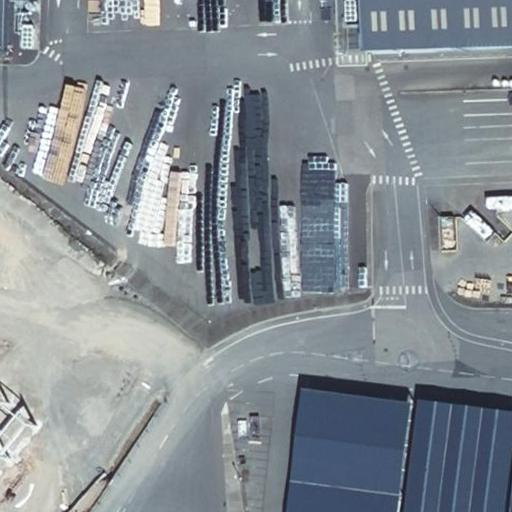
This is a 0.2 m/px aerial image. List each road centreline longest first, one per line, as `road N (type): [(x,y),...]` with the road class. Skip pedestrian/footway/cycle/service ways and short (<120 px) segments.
road 1 (unknown): [(397,316),(385,170),(340,69),(308,39),(230,35),(0,59)]
road 2 (unknown): [(104,509),(161,424),(234,352),(397,316)]
